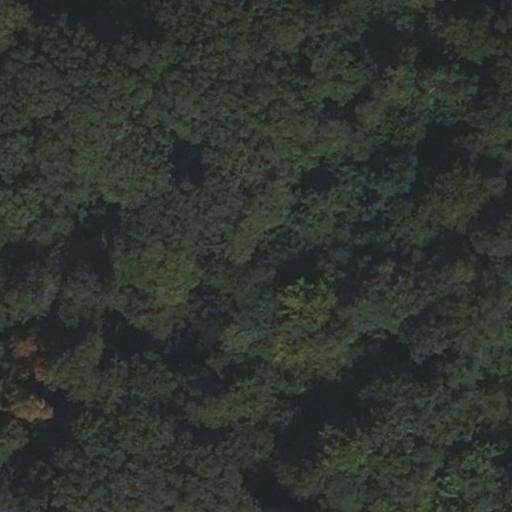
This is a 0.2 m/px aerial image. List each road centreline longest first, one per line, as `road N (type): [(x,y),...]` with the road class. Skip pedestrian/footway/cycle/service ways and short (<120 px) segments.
road 1 (track): [(492,0),(485,87),(468,113),(417,147),(296,180),(68,197),(0,218)]
road 2 (track): [(417,147),(422,168),(404,188),(203,320),(171,359),(126,511)]
